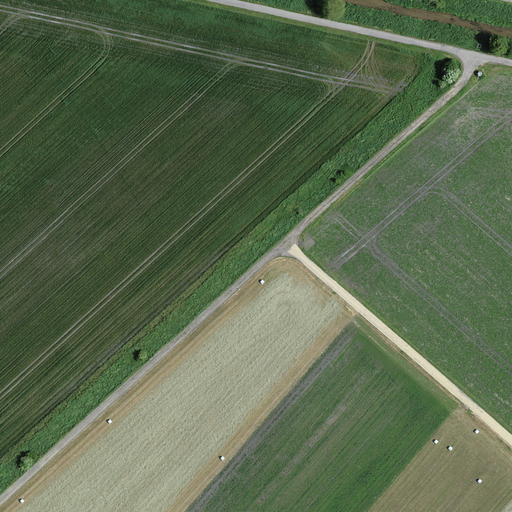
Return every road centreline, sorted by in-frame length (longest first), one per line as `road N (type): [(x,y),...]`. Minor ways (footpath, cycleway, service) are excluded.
road 1 (track): [(0,509),(292,240),(480,53)]
road 2 (track): [(292,240),(511,433)]
road 3 (track): [(511,60),(228,0)]
